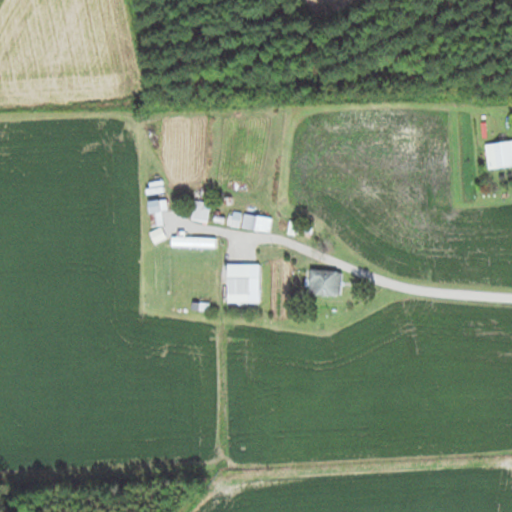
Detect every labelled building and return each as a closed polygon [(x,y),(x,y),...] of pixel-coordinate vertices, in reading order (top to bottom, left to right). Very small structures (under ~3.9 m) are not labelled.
[(511,168),(511,142),(495,144),(498,170),(511,168)] [(153,226),(163,226),(163,201),(153,201),(153,226)] [(192,221),(210,223),(212,203),(194,201),(192,221)] [(273,218),(245,213),(242,228),(270,233),(273,218)] [(217,236),(172,236),(172,248),(217,248),(217,236)] [(261,303),(261,264),(229,264),(229,303),(261,303)] [(342,271),(311,271),(311,296),(342,296),(342,271)]
